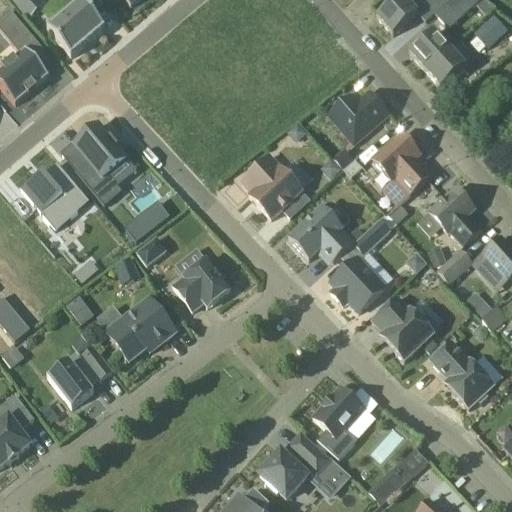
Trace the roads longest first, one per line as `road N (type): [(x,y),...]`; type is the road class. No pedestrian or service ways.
road 1 (residential): [(17,511),(285,285)]
road 2 (residential): [(318,0),(511,212)]
road 3 (residential): [(285,285),(102,82)]
road 4 (residential): [(511,511),(345,349)]
road 5 (residential): [(345,349),(194,511)]
road 6 (residential): [(102,82),(0,170)]
road 7 (residential): [(198,0),(102,82)]
